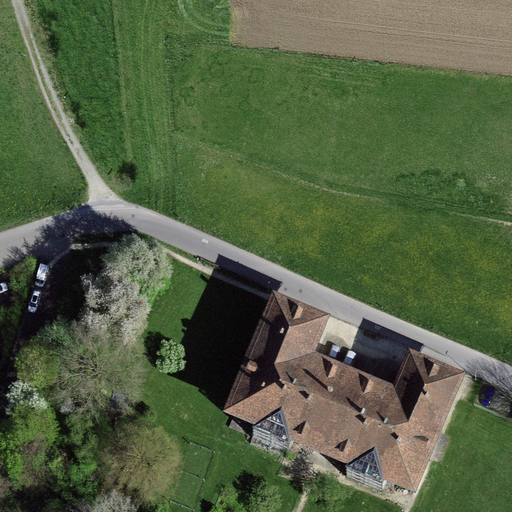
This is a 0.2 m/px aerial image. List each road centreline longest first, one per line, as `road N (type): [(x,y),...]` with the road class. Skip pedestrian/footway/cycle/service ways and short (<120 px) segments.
road 1 (unclassified): [(511,381),(108,216),(0,249)]
road 2 (track): [(20,0),(65,136),(110,199),(108,216)]
